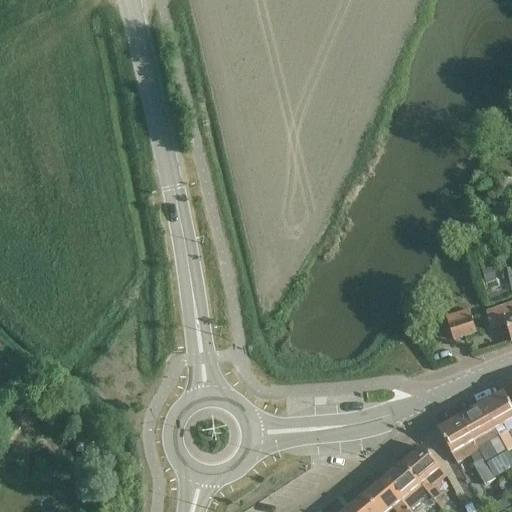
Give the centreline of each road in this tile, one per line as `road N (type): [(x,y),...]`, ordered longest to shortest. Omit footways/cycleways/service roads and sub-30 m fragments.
road 1 (secondary): [(205,395),(188,273),(127,0)]
road 2 (tertiary): [(250,434),(353,425),(511,363)]
road 3 (secondary): [(205,395),(178,407),(166,434),(174,462),(200,478)]
